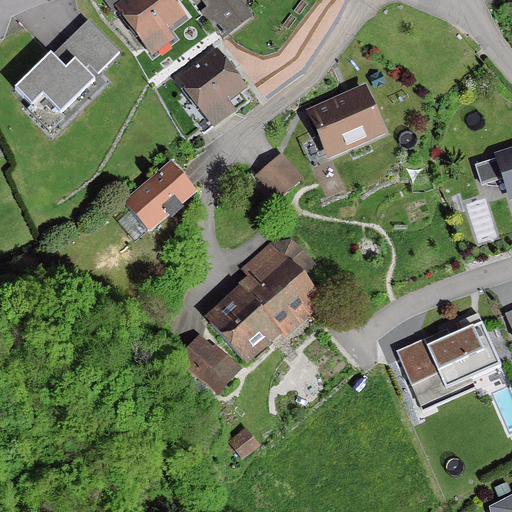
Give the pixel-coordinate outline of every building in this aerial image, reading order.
[(100,0),(112,14),(118,10),(130,0),(100,0)] [(130,0),(118,10),(143,43),(179,16),(166,0),(130,0)] [(222,36),(239,23),(222,0),(201,0),(208,9),(200,15),(216,35),(222,36)] [(88,78),(117,51),(89,20),(13,91),(46,126),(93,83),(88,78)] [(194,71),(179,82),(204,116),(240,89),(215,55),(197,69),(196,68),(193,70),(194,71)] [(369,93),(312,116),(331,162),(388,139),(369,93)] [(511,196),(511,153),(496,159),(508,197),(511,196)] [(304,186),(284,163),(262,181),(282,205),(304,186)] [(170,166),(123,206),(146,232),(166,216),(169,219),(179,211),(176,207),(193,193),(170,166)] [(242,293),(207,324),(241,363),(276,332),(273,328),(310,296),(318,305),(320,303),(299,278),(312,267),(298,252),(288,243),(270,245),(241,271),(257,289),(246,298),(242,293)] [(511,309),(503,313),(511,334),(511,309)] [(482,324),(400,360),(413,388),(439,376),(446,390),(500,366),(482,324)] [(197,343),(180,363),(215,394),(233,374),(197,343)] [(511,511),(511,500),(491,509),(491,511),(511,511)]
